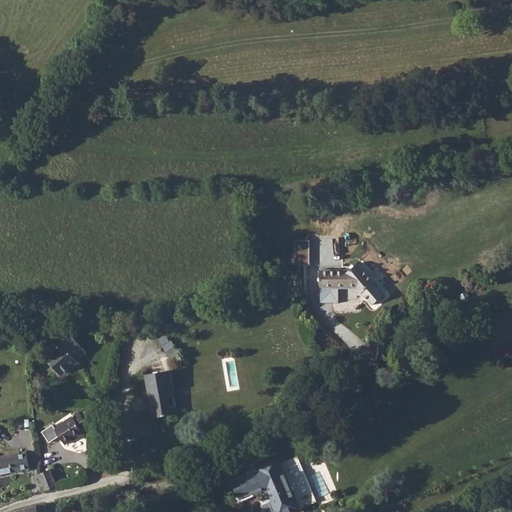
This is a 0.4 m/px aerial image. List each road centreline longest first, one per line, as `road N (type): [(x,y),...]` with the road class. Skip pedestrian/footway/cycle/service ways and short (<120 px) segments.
road 1 (unclassified): [(1,511),(95,484),(146,496),(193,475)]
road 2 (track): [(116,0),(43,105),(20,111),(0,94)]
